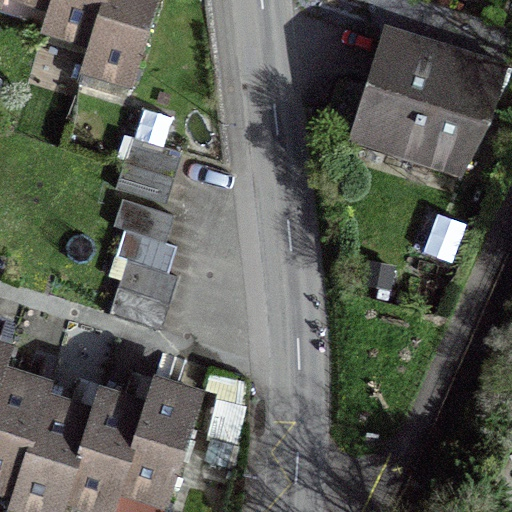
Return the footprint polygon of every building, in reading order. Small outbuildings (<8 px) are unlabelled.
[(0,0),(0,3),(2,4),(6,14),(93,43),(83,67),(135,82),(159,0),(0,0)] [(509,72),(394,36),(362,137),(478,173),(509,72)] [(182,149),(131,134),(115,188),(166,203),(170,190),(174,174),(178,162),(182,149)] [(114,258),(125,261),(109,313),(161,329),(165,316),(174,287),(178,273),(169,270),(172,258),(177,244),(164,240),(169,225),(173,212),(122,196),(113,224),(124,228),(114,258)] [(0,486),(16,491),(12,502),(42,511),(64,511),(69,498),(112,511),(114,511),(121,490),(169,505),(204,396),(194,392),(152,379),(144,405),(136,402),(97,389),(90,410),(82,407),(49,397),(53,386),(43,383),(7,372),(14,349),(8,347),(0,344),(0,486)]
